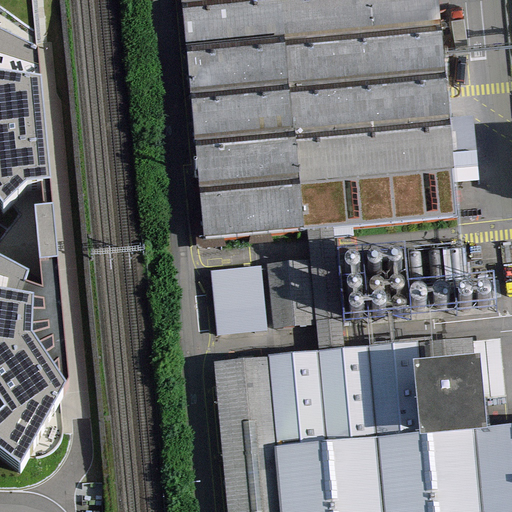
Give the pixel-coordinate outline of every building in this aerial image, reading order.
[(178,0),(201,243),(452,219),(431,0),(178,0)] [(36,61),(0,42),(0,208),(5,215),(26,193),(36,193),(48,192),(36,61)] [(29,350),(63,400),(69,391),(48,192),(36,193),(35,216),(29,219),(36,286),(29,284),(19,310),(32,312),(29,350)] [(334,262),(210,278),(218,337),(342,321),(334,262)] [(29,284),(0,268),(0,465),(22,482),(63,400),(29,350),(32,312),(19,310),(29,284)] [(480,349),(211,371),(224,511),(511,511),(511,435),(487,438),(480,349)]
